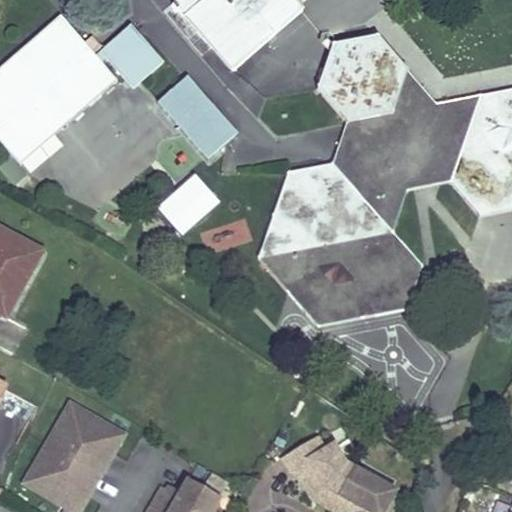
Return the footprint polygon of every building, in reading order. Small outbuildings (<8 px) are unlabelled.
[(290,0),(174,0),(172,3),(231,72),(300,12),(290,0)] [(511,17),(505,0),(493,0),(474,7),(485,36),(511,25),(511,17)] [(0,70),(0,144),(17,165),(114,81),(92,56),(82,44),(60,18),(0,70)] [(129,27),(100,52),(132,90),(162,65),(129,27)] [(90,37),(82,44),(92,56),(100,49),(90,37)] [(511,91),(434,106),(376,38),(341,45),(338,55),(328,56),(316,89),(345,124),(330,166),(287,174),(257,260),(301,311),(323,307),(337,324),(405,311),(420,268),(391,235),(406,192),(420,150),(431,148),(427,158),(449,183),(478,217),(511,211),(511,91)] [(341,45),(331,46),(328,56),(338,55),(341,45)] [(185,79),(154,106),(207,165),(237,138),(185,79)] [(265,131),(322,131),(321,96),(265,97),(265,131)] [(431,148),(420,150),(406,192),(449,183),(427,158),(431,148)] [(0,167),(0,173),(15,186),(25,175),(7,159),(0,167)] [(194,177),(156,211),(182,240),(220,207),(194,177)] [(40,254),(0,232),(0,315),(5,319),(40,254)] [(323,307),(301,311),(316,328),(337,324),(323,307)] [(97,454),(69,439),(62,451),(91,465),(97,454)] [(383,511),(391,498),(392,498),(393,495),(343,466),(329,450),(321,457),(310,446),(282,473),(294,485),(297,482),(299,480),(316,497),(314,499),(320,506),(330,511),(345,511),(347,509),(352,511),(383,511)] [(91,465),(62,451),(55,465),(83,480),(91,465)] [(316,497),(299,480),(297,482),(314,499),(316,497)] [(214,511),(220,500),(184,483),(179,493),(160,484),(146,511),(214,511)] [(392,498),(391,498),(383,511),(388,511),(396,500),(392,498)]
